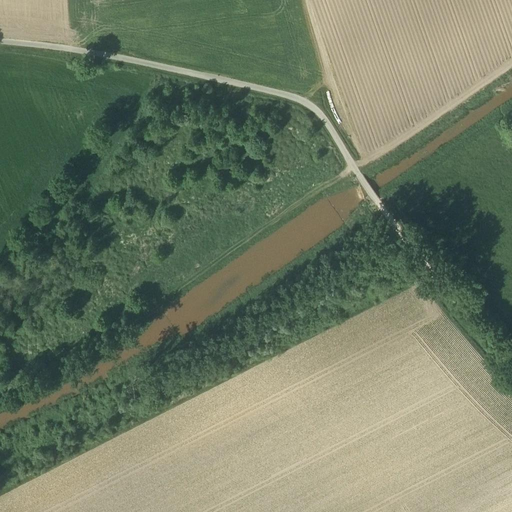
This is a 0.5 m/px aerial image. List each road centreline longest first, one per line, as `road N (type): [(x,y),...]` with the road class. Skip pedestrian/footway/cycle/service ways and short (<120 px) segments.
road 1 (unclassified): [(374,199),(323,119),(298,100),(136,62),(0,42)]
road 2 (track): [(0,406),(122,339),(351,166)]
road 3 (track): [(511,370),(469,328),(379,206)]
road 4 (track): [(379,206),(511,108)]
